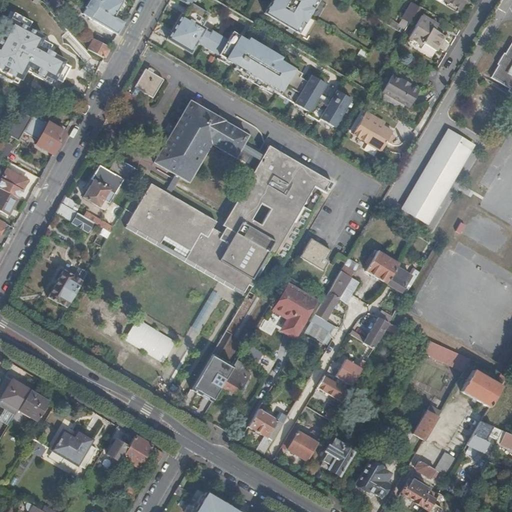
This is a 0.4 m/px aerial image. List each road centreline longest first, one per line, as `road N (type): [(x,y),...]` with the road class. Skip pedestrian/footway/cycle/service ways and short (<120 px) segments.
road 1 (residential): [(0,288),(155,0)]
road 2 (secondary): [(188,439),(0,318)]
road 3 (secondary): [(0,337),(188,439)]
road 4 (residential): [(255,479),(353,311)]
